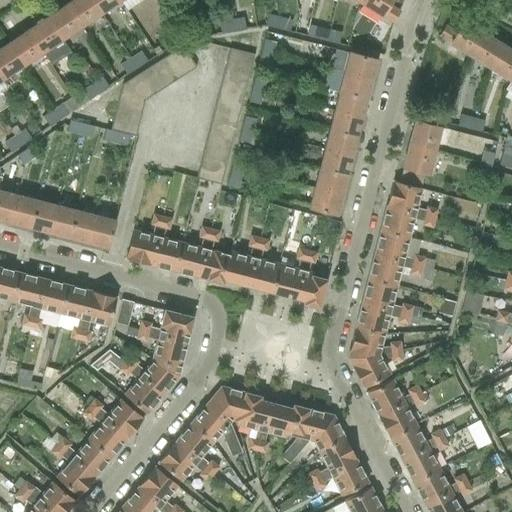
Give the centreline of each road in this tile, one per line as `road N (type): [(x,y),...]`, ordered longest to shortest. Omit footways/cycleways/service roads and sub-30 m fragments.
road 1 (residential): [(404,511),(327,355),(424,0)]
road 2 (residential): [(0,248),(203,299),(218,316),(206,371),(90,511)]
